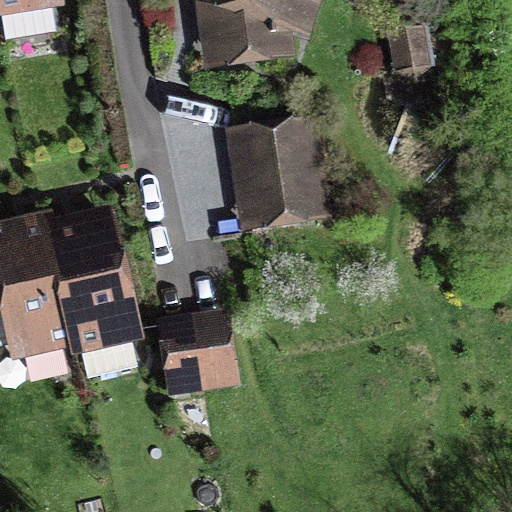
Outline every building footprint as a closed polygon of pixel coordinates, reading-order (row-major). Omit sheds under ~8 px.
[(0,0),(0,5),(6,40),(49,33),(54,25),(50,0),(0,0)] [(206,0),(215,60),(282,51),(278,17),(300,24),(307,0),(206,0)] [(434,66),(427,25),(405,16),(384,33),(392,74),(416,84),(434,66)] [(307,127),(238,138),(251,222),(320,212),(307,127)] [(107,220),(50,234),(74,335),(76,343),(79,343),(87,377),(130,367),(135,358),(128,331),(133,330),(107,220)] [(17,348),(74,335),(50,234),(48,226),(0,236),(0,278),(4,297),(0,298),(0,346),(15,343),(17,348)] [(224,319),(194,323),(203,383),(233,379),(224,319)] [(194,323),(164,328),(173,387),(203,383),(194,323)]
